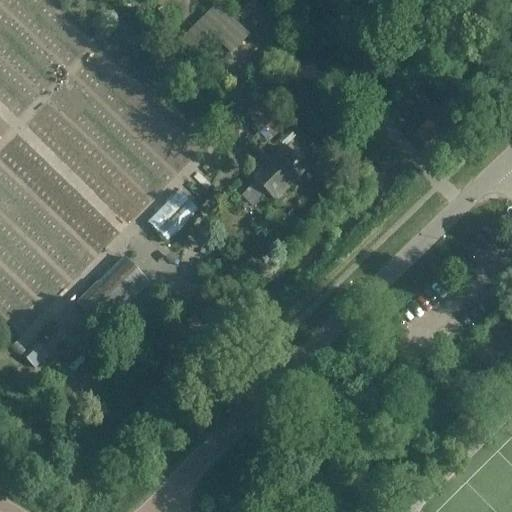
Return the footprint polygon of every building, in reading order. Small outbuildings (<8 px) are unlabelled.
[(247,37),(217,6),(181,42),(196,56),(213,38),(229,54),(247,37)] [(180,68),(179,58),(155,60),(156,71),(180,68)] [(260,135),(279,117),(270,108),(252,126),(260,135)] [(430,143),(437,136),(432,131),(429,128),(428,127),(427,126),(416,137),(422,143),(426,147),(430,143)] [(274,203),(306,170),(284,149),(274,159),(265,150),(252,163),(261,172),(252,181),(274,203)] [(167,243),(198,212),(178,193),(148,224),(167,243)] [(111,315),(145,281),(124,259),(77,306),(102,332),(115,319),(111,315)] [(32,366),(44,355),(35,346),(23,358),(32,366)] [(399,368),(393,374),(398,379),(398,380),(404,374),(399,368)]
